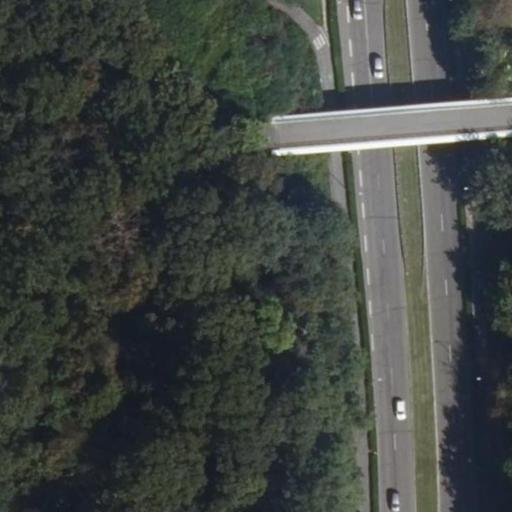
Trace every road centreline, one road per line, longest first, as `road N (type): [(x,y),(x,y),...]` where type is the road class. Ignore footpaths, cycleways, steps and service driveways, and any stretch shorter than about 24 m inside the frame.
road 1 (primary): [(455,511),(423,0)]
road 2 (primary): [(366,0),(393,511)]
road 3 (track): [(0,293),(141,373),(170,427)]
